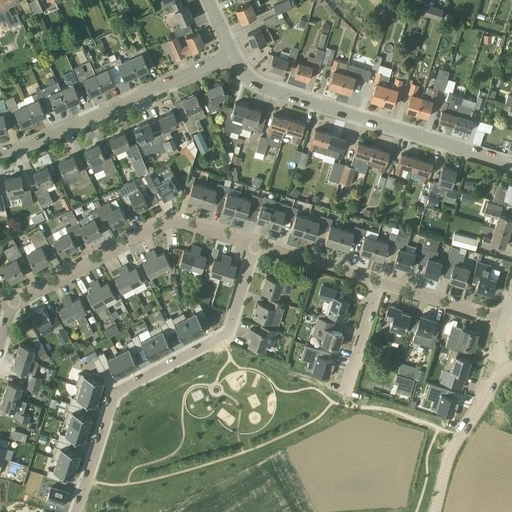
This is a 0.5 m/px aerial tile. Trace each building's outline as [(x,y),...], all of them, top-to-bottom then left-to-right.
[(8,7),(13,5),(11,0),(0,0),(0,8),(0,9),(0,21),(2,20),(3,22),(10,19),(8,13),(11,12),(8,7)] [(31,9),(26,0),(11,0),(13,5),(14,4),(16,8),(22,5),(25,12),(31,9)] [(33,13),(39,11),(33,0),(28,2),(33,13)] [(47,0),(48,1),(50,0),(34,0),(40,11),(47,8),(43,0),(47,0)] [(163,8),(169,6),(180,0),(179,0),(164,0),(165,1),(161,3),(163,8)] [(188,21),(193,19),(186,5),(183,7),(180,0),(169,6),(172,12),(174,11),(180,24),(173,27),(177,36),(192,29),(188,21)] [(242,22),(257,15),(254,7),(261,4),(259,0),(256,0),(236,9),(242,22)] [(282,12),(292,7),(289,0),(285,0),(273,6),(277,14),(282,12)] [(421,12),(440,18),(443,7),(424,2),(421,12)] [(398,18),(400,11),(393,9),(391,16),(398,18)] [(253,48),(266,42),(263,35),(270,31),(268,28),(285,20),(282,12),(277,14),(263,20),(266,25),(247,34),(253,48)] [(300,18),(298,24),(305,27),(307,21),(300,18)] [(79,31),(73,34),(77,44),(84,41),(79,31)] [(160,43),(161,45),(165,54),(173,51),(176,59),(185,56),(184,54),(192,50),(192,51),(204,45),(198,31),(185,37),(189,44),(181,47),(176,36),(160,43)] [(323,48),(327,34),(322,33),(318,46),(323,48)] [(149,69),(142,53),(147,51),(145,46),(135,50),(135,48),(128,52),(130,57),(129,58),(137,74),(149,69)] [(327,47),(322,63),(331,65),(335,50),(327,47)] [(292,70),(295,61),(298,50),(291,48),(290,53),(288,58),(280,56),(273,54),(269,67),(284,72),(285,68),(292,70)] [(308,80),(313,64),(319,66),(324,50),(317,48),(314,57),(308,55),(306,64),(299,61),(294,75),(308,80)] [(372,67),(372,68),(379,69),(382,57),(376,55),(373,64),(372,67)] [(129,58),(122,61),(120,57),(117,59),(110,61),(113,66),(118,64),(125,80),(137,74),(129,58)] [(339,90),(347,63),(334,59),(331,68),(333,69),(328,86),(339,90)] [(110,61),(99,67),(93,69),(102,90),(115,84),(108,68),(113,66),(110,61)] [(368,81),(371,71),(362,68),(347,63),(339,90),(350,93),(355,77),(368,81)] [(382,103),(392,106),(396,94),(399,95),(402,83),(406,84),(412,65),(408,64),(405,74),(399,72),(397,78),(395,78),(394,83),(388,82),(387,85),(382,103)] [(72,68),(73,69),(78,82),(83,80),(86,85),(90,95),(102,90),(93,69),(92,67),(84,71),(81,65),(72,68)] [(443,90),(449,70),(442,68),(439,78),(436,77),(432,89),(428,88),(427,90),(424,92),(422,94),(417,113),(427,117),(432,101),(435,102),(438,91),(437,91),(438,89),(443,90)] [(79,83),(78,82),(73,69),(63,74),(68,85),(61,88),(68,105),(80,100),(73,85),(79,83)] [(449,70),(443,90),(452,93),(456,82),(454,82),(456,77),(448,75),(449,71),(449,70)] [(382,103),(387,85),(390,76),(376,72),(373,82),(376,82),(371,99),(382,103)] [(68,105),(61,88),(57,82),(40,89),(44,97),(49,95),(56,111),(68,105)] [(217,100),(226,96),(221,83),(207,89),(208,93),(202,95),(206,105),(205,105),(208,111),(209,110),(210,112),(220,108),(219,106),(221,106),(220,103),(218,103),(217,100)] [(417,113),(422,94),(421,96),(415,94),(419,85),(411,83),(408,92),(411,93),(405,110),(417,113)] [(39,99),(44,97),(40,89),(39,87),(36,89),(38,94),(32,96),(35,101),(27,105),(25,100),(34,120),(46,115),(39,99)] [(494,98),(496,91),(490,89),(488,96),(488,97),(494,98)] [(180,114),(189,133),(199,129),(195,120),(205,116),(200,103),(195,94),(175,103),(180,114)] [(478,95),(475,106),(483,109),(487,98),(486,97),(478,95)] [(4,114),(9,113),(7,108),(6,108),(4,98),(0,99),(0,132),(8,131),(4,114)] [(34,120),(25,100),(17,104),(8,107),(7,108),(9,113),(14,110),(21,126),(34,120)] [(459,108),(460,108),(461,103),(451,100),(450,103),(444,101),(438,121),(454,126),(459,108)] [(241,128),(248,106),(235,102),(233,108),(227,106),(222,121),(225,122),(223,129),(231,132),(231,131),(239,134),(241,128)] [(252,129),(261,132),(266,118),(259,116),(261,110),(248,106),(241,128),(251,131),(252,129)] [(469,111),(460,108),(459,108),(454,126),(470,131),(476,111),(469,109),(469,111)] [(180,114),(175,116),(173,111),(159,117),(164,128),(158,131),(167,150),(170,157),(175,153),(178,151),(177,148),(171,135),(182,130),(186,139),(185,140),(186,143),(193,140),(189,133),(180,114)] [(285,130),(289,119),(273,114),(267,134),(266,137),(269,138),(267,143),(279,147),(284,130),(285,130)] [(298,143),(301,133),(304,124),(289,119),(285,130),(295,133),(292,141),(298,143)] [(477,129),(485,131),(490,133),(493,125),(479,121),(477,129)] [(153,133),(152,131),(148,122),(133,128),(145,155),(152,152),(153,153),(159,151),(164,161),(170,157),(167,150),(158,131),(153,133)] [(325,153),(331,134),(315,129),(309,148),(315,150),(315,151),(324,154),(325,153)] [(192,134),(201,152),(209,149),(200,131),(192,134)] [(130,145),(128,141),(124,132),(110,139),(116,153),(125,148),(138,176),(148,172),(135,142),(130,145)] [(331,134),(325,153),(340,158),(346,139),(331,134)] [(266,137),(261,135),(256,151),(264,154),(267,143),(269,138),(266,137)] [(242,157),(237,156),(243,139),(239,138),(231,161),(231,162),(239,164),(240,164),(242,157)] [(192,163),(197,150),(192,141),(181,149),(178,151),(175,153),(178,156),(184,153),(192,163)] [(358,142),(351,166),(356,167),(355,169),(366,172),(368,164),(370,159),(373,147),(358,142)] [(105,158),(103,153),(98,144),(84,150),(94,172),(103,168),(106,174),(116,170),(110,156),(105,158)] [(373,147),(370,159),(368,164),(378,167),(377,170),(383,171),(389,152),(373,147)] [(298,163),(302,151),(295,149),(292,161),(298,163)] [(309,153),(302,151),(298,163),(297,167),(304,169),(309,153)] [(413,170),(417,158),(401,154),(395,173),(402,175),(404,167),(413,170)] [(79,170),(77,164),(73,155),(58,162),(68,184),(77,180),(80,186),(91,181),(85,167),(79,170)] [(427,183),(430,173),(433,163),(417,158),(413,170),(423,173),(420,181),(427,183)] [(340,181),(345,164),(334,161),(328,179),(339,182),(340,181)] [(351,166),(345,164),(340,181),(350,184),(354,172),(355,172),(355,169),(356,167),(351,166)] [(451,187),(453,180),(456,170),(442,166),(438,181),(434,180),(431,188),(431,190),(445,195),(444,200),(454,203),(454,201),(456,196),(458,190),(451,187)] [(54,182),(51,176),(47,167),(33,173),(40,188),(34,191),(40,204),(51,199),(45,186),(54,182)] [(178,191),(174,183),(176,181),(169,167),(157,173),(156,169),(144,175),(154,194),(158,202),(178,191)] [(187,199),(199,203),(205,185),(193,182),(197,171),(191,169),(190,175),(189,174),(186,186),(191,188),(187,199)] [(30,190),(24,191),(21,175),(5,179),(10,200),(21,198),(23,207),(33,204),(30,190)] [(386,177),(381,175),(378,185),(384,186),(386,177)] [(396,177),(388,175),(385,186),(393,188),(396,177)] [(260,186),(262,180),(253,178),(252,184),(252,186),(259,188),(259,186),(260,186)] [(506,198),(509,199),(511,199),(511,183),(502,180),(500,186),(497,185),(493,200),(504,204),(506,198)] [(474,182),(465,181),(464,190),(472,191),(474,182)] [(129,183),(118,189),(127,205),(132,202),(137,212),(142,209),(143,211),(158,202),(154,194),(149,196),(151,201),(146,203),(139,189),(133,192),(129,183)] [(220,197),(224,185),(218,183),(216,189),(205,185),(199,203),(211,207),(214,195),(220,197)] [(222,210),(233,214),(239,196),(228,193),(230,187),(224,185),(220,197),(225,199),(222,210)] [(299,193),(293,189),(290,194),(296,198),(299,193)] [(461,201),(474,205),(476,197),(463,193),(461,201)] [(254,208),(258,196),(252,194),(250,200),(239,196),(233,214),(245,217),(249,206),(254,208)] [(314,194),(312,200),(318,202),(320,196),(314,194)] [(66,196),(61,198),(66,210),(71,208),(66,196)] [(268,224),(275,201),(264,197),(264,198),(258,196),(254,208),(260,209),(256,221),(268,224)] [(289,218),(292,206),(295,198),(289,196),(286,204),(276,200),(275,201),(268,224),(280,228),(283,217),(289,218)] [(427,204),(436,207),(439,199),(429,196),(427,204)] [(511,222),(511,218),(500,215),(503,206),(488,201),(484,214),(497,219),(494,228),(509,233),(511,222)] [(109,202),(107,203),(97,208),(103,220),(108,217),(113,226),(127,219),(119,205),(112,208),(109,202)] [(296,214),(298,208),(292,206),(289,218),(294,220),(290,231),(302,235),(308,218),(296,214)] [(71,209),(65,212),(68,217),(74,214),(71,209)] [(68,217),(65,212),(60,214),(64,222),(69,219),(68,217)] [(42,213),(32,218),(35,225),(45,220),(42,213)] [(77,221),(78,222),(73,224),(72,225),(79,239),(85,236),(87,240),(102,232),(92,213),(77,221)] [(323,229),(327,217),(321,215),(319,221),(308,218),(302,235),(314,239),(318,227),(323,229)] [(337,246),(342,228),(331,225),(333,219),(327,217),(323,229),(328,231),(325,242),(337,246)] [(74,242),(79,239),(72,225),(66,228),(65,226),(51,234),(62,254),(76,246),(74,242)] [(357,240),(361,228),(355,226),(354,232),(342,228),(337,246),(348,249),(352,238),(357,240)] [(399,248),(397,254),(394,263),(409,268),(416,247),(407,244),(411,231),(399,227),(399,228),(397,234),(393,246),(399,248)] [(49,261),(42,248),(49,244),(41,228),(29,235),(33,241),(24,246),(27,252),(26,252),(35,268),(49,261)] [(371,256),(376,239),(365,235),(367,230),(361,228),(357,240),(363,241),(359,253),(371,256)] [(504,246),(509,233),(494,228),(491,238),(485,236),(483,243),(490,245),(490,242),(504,246)] [(376,239),(371,256),(383,260),(387,245),(393,246),(397,234),(391,232),(388,242),(376,239)] [(455,233),(452,244),(476,250),(479,239),(455,233)] [(437,277),(440,267),(442,260),(436,259),(438,251),(436,251),(440,240),(426,236),(418,261),(418,262),(419,258),(427,261),(423,273),(437,277)] [(24,274),(20,265),(26,262),(16,243),(14,244),(9,247),(11,252),(6,255),(9,261),(2,265),(11,281),(24,274)] [(190,267),(197,246),(192,245),(190,251),(183,249),(179,264),(190,267)] [(202,271),(206,256),(199,254),(201,247),(197,246),(190,267),(202,271)] [(464,285),(469,268),(461,265),(464,255),(458,253),(459,248),(452,246),(446,266),(452,268),(449,280),(455,282),(464,285)] [(171,266),(168,261),(164,252),(157,255),(154,249),(150,251),(161,271),(171,266)] [(150,277),(161,271),(150,251),(146,254),(149,260),(143,263),(150,277)] [(220,276),(227,255),(223,254),(221,261),(214,258),(209,273),(220,276)] [(220,276),(232,280),(236,266),(229,263),(231,257),(227,255),(220,276)] [(496,279),(488,276),(491,265),(477,260),(471,280),(472,280),(474,274),(480,276),(476,289),(491,294),(496,279)] [(143,281),(141,276),(136,267),(129,271),(126,264),(122,266),(133,286),(143,281)] [(290,271),(296,273),(298,266),(292,264),(290,271)] [(122,292),(133,286),(122,266),(118,269),(121,275),(115,278),(122,292)] [(290,292),(294,278),(280,273),(278,280),(266,276),(262,290),(279,296),(282,289),(290,292)] [(115,296),(108,282),(101,286),(98,280),(94,282),(104,301),(115,296)] [(104,301),(94,282),(90,284),(93,290),(86,294),(97,312),(107,307),(104,301)] [(325,313),(327,314),(346,320),(349,311),(345,310),(348,300),(332,295),(334,289),(322,285),(317,297),(329,301),(325,313)] [(87,311),(79,297),(73,301),(69,295),(65,297),(76,317),(84,332),(91,328),(85,316),(82,317),(81,314),(87,311)] [(65,322),(76,317),(65,297),(61,299),(65,305),(58,309),(65,322)] [(282,314),(285,304),(268,298),(268,299),(272,300),(270,306),(258,303),(254,317),(279,324),(281,317),(282,314)] [(144,305),(147,310),(153,307),(150,302),(144,305)] [(185,317),(194,335),(198,333),(199,334),(203,332),(203,331),(205,329),(199,318),(205,315),(199,304),(193,307),(195,311),(185,317)] [(396,310),(397,308),(389,305),(385,318),(392,320),(389,328),(390,328),(387,337),(388,339),(398,343),(401,341),(410,314),(396,310)] [(55,311),(49,315),(44,306),(35,311),(35,312),(32,314),(42,336),(54,330),(52,328),(61,323),(55,311)] [(134,318),(139,315),(136,309),(131,312),(134,318)] [(165,322),(171,333),(177,330),(183,341),(194,335),(185,317),(183,313),(172,318),(171,316),(164,319),(165,322)] [(430,333),(434,319),(420,315),(413,341),(433,347),(437,335),(430,333)] [(342,333),(333,330),(335,322),(318,317),(312,334),(322,337),(321,342),(338,348),(342,333)] [(151,335),(161,353),(172,347),(166,336),(171,333),(165,322),(149,330),(151,335)] [(248,345),(266,350),(268,343),(273,344),(278,330),(261,325),(259,332),(250,329),(248,335),(251,336),(248,345)] [(472,348),(473,348),(474,348),(476,341),(475,341),(477,333),(452,325),(445,346),(451,348),(458,350),(470,354),(472,348)] [(296,329),(288,326),(286,333),(295,335),(296,329)] [(107,338),(113,335),(109,327),(103,330),(107,338)] [(93,333),(91,328),(84,332),(87,336),(88,336),(93,333)] [(69,339),(66,334),(59,338),(62,343),(69,339)] [(131,337),(132,339),(139,351),(145,348),(150,358),(161,353),(151,335),(140,341),(137,334),(131,337)] [(118,352),(128,371),(138,365),(133,355),(139,351),(132,339),(126,343),(128,347),(118,352)] [(77,340),(72,343),(76,350),(81,347),(77,340)] [(35,348),(29,346),(20,343),(16,356),(31,361),(35,348)] [(329,375),(334,360),(329,358),(331,352),(306,344),(301,358),(309,360),(310,359),(316,360),(313,370),(314,371),(313,372),(321,375),(321,373),(329,375)] [(49,356),(43,345),(37,348),(43,359),(49,356)] [(457,353),(458,350),(451,348),(441,381),(463,388),(473,358),(457,353)] [(122,374),(128,371),(118,352),(107,358),(103,352),(97,355),(99,357),(105,368),(110,365),(116,377),(118,375),(119,376),(122,374)] [(38,363),(31,361),(16,356),(12,368),(30,374),(28,381),(40,384),(42,379),(42,378),(34,375),(38,363)] [(99,371),(104,368),(99,357),(93,360),(99,371)] [(390,368),(396,370),(399,362),(393,360),(390,368)] [(418,367),(401,362),(398,373),(414,378),(423,380),(425,372),(426,371),(419,369),(418,367)] [(75,385),(99,393),(101,388),(102,389),(104,384),(102,383),(103,380),(79,373),(75,385)] [(403,386),(401,393),(409,395),(411,388),(414,380),(397,374),(394,383),(398,384),(403,386)] [(8,381),(4,394),(27,401),(19,398),(21,391),(23,386),(8,381)] [(26,387),(30,389),(38,391),(40,384),(28,381),(26,387)] [(453,414),(458,398),(453,397),(454,391),(430,383),(426,397),(433,399),(434,397),(440,399),(437,408),(438,409),(437,411),(445,414),(446,412),(453,414)] [(71,397),(69,403),(81,407),(83,401),(96,405),(99,393),(75,385),(77,386),(73,397),(71,397)] [(23,413),(27,401),(4,394),(0,405),(0,406),(17,412),(15,418),(28,422),(30,417),(31,416),(23,413)] [(68,422),(88,428),(91,417),(79,413),(81,407),(69,403),(64,421),(68,422)] [(60,433),(58,439),(70,443),(72,437),(84,441),(88,428),(68,422),(64,434),(60,433)] [(19,432),(17,439),(25,441),(27,434),(19,432)] [(40,435),(38,441),(45,443),(47,437),(40,435)] [(0,456),(3,457),(9,440),(0,437),(0,456)] [(56,459),(76,465),(80,453),(68,449),(70,443),(58,439),(52,457),(56,459)] [(75,469),(76,465),(56,459),(53,471),(48,469),(47,476),(59,479),(60,473),(72,477),(73,474),(74,474),(76,470),(75,469)] [(64,505),(68,492),(50,486),(46,499),(64,505)]
